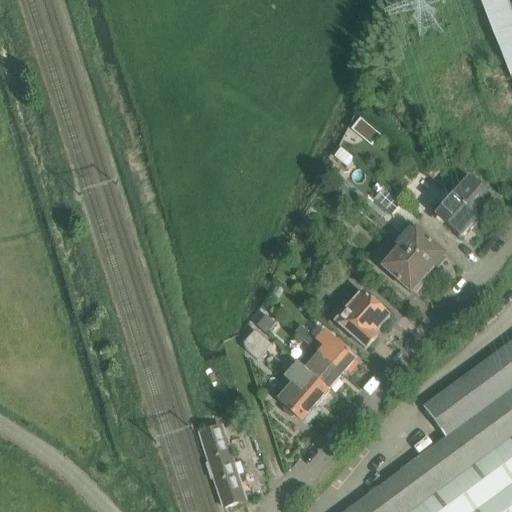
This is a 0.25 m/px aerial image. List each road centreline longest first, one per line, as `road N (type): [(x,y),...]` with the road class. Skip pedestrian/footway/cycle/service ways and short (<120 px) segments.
road 1 (unclassified): [(285,494),(511,249)]
road 2 (unclassified): [(104,511),(0,427)]
